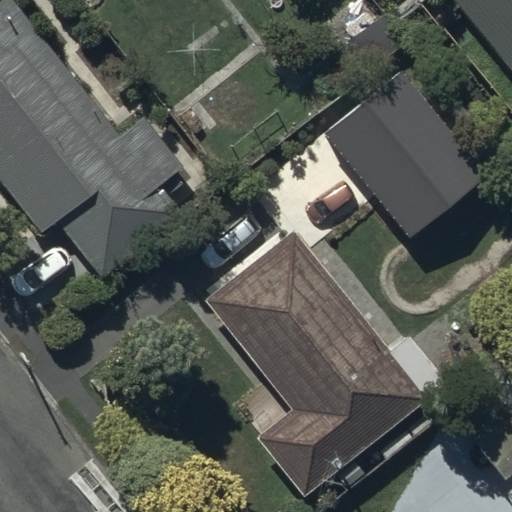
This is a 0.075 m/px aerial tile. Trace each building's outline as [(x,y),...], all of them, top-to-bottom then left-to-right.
[(0,188),(38,237),(55,223),(99,279),(181,215),(159,187),(179,171),(137,118),(114,137),(6,0),(4,0),(0,3),(0,188)] [(511,0),(444,0),(511,81),(511,0)] [(465,123),(409,50),(359,86),(366,96),(296,147),(331,195),(397,146),(410,164),(465,123)] [(200,306),(285,414),(251,441),(296,500),(422,403),(290,234),(200,306)] [(511,376),(452,425),(474,452),(471,454),(486,473),(490,470),(500,483),(511,473),(511,376)] [(511,511),(511,488),(501,496),(511,509),(511,511)]
